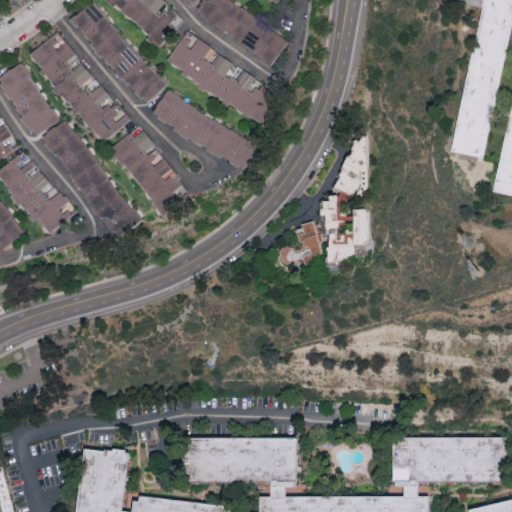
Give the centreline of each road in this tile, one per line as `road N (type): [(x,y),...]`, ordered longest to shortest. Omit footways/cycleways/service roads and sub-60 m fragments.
road 1 (residential): [(0,260),(86,234),(92,219),(0,95)]
road 2 (residential): [(251,226),(286,188),(330,113),(349,0)]
road 3 (residential): [(42,318),(165,285),(251,226)]
road 4 (residential): [(299,30),(290,68),(274,81),(182,0)]
road 5 (residential): [(54,8),(171,141)]
road 6 (residential): [(171,141),(170,158),(190,178),(211,172),(211,158),(171,141)]
